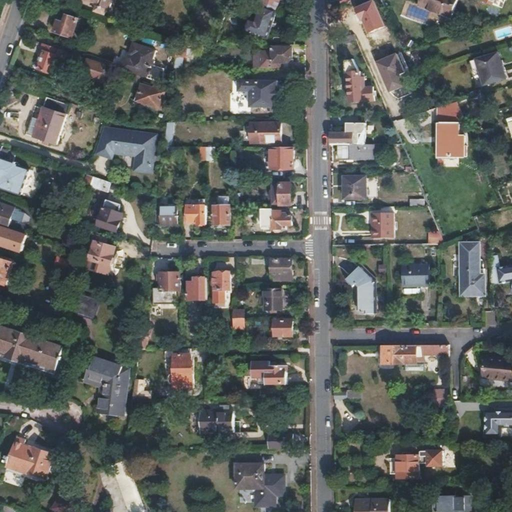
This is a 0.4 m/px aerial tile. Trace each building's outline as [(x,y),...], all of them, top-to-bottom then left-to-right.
[(104,13),(108,0),(88,0),(97,3),(94,10),(104,13)] [(279,1),(279,0),(256,0),(261,2),(263,2),(287,10),(289,4),(279,1)] [(451,17),(457,0),(420,0),(418,5),(451,17)] [(268,39),(278,8),(263,2),(261,2),(254,22),(249,20),(245,31),(268,39)] [(304,23),(304,16),(291,12),(289,18),(304,23)] [(69,45),(78,19),(67,15),(65,23),(59,21),(55,32),(61,34),(58,41),(69,45)] [(97,41),(103,43),(106,29),(100,28),(97,41)] [(356,40),(355,37),(353,34),(341,38),(344,45),(356,40)] [(295,45),(295,37),(272,37),(272,45),(295,45)] [(70,54),(70,52),(66,51),(44,43),(42,47),(45,48),(43,54),(40,53),(37,62),(41,64),(39,69),(52,73),(55,64),(59,65),(61,61),(67,62),(70,54)] [(129,59),(125,69),(147,76),(146,78),(162,83),(164,68),(153,65),(154,61),(152,60),(156,51),(134,43),(130,54),(134,55),(133,60),(129,59)] [(185,58),(186,47),(183,47),(176,46),(173,68),(180,68),(182,57),(185,58)] [(291,58),(291,48),(272,48),(272,51),(258,51),(258,68),(281,68),(281,62),(287,62),(288,63),(292,59),(291,58)] [(499,61),(497,52),(471,60),(470,63),(472,68),(475,71),(478,70),(483,86),(505,79),(503,71),(505,70),(504,67),(502,68),(501,64),(503,63),(502,60),(499,61)] [(109,67),(94,62),(70,54),(67,62),(66,64),(85,71),(82,81),(93,85),(95,79),(104,82),(109,67)] [(377,64),(390,92),(411,82),(397,54),(377,64)] [(348,73),(351,100),(364,99),(364,102),(374,101),(373,88),(365,89),(364,80),(361,80),(360,72),(348,73)] [(114,85),(116,77),(107,74),(104,82),(114,85)] [(277,82),(238,83),(238,94),(250,93),(250,108),(278,108),(278,100),(280,100),(280,95),(278,95),(278,93),(280,93),(280,89),(277,90),(277,82)] [(126,97),(160,109),(166,93),(144,85),(143,88),(131,84),(126,97)] [(70,105),(47,97),(39,120),(34,135),(34,136),(57,144),(70,105)] [(460,103),(439,107),(441,122),(463,118),(460,103)] [(34,135),(39,120),(34,118),(28,134),(34,135)] [(171,148),(174,122),(167,122),(164,148),(171,148)] [(438,159),(467,160),(468,135),(463,135),(463,123),(439,122),(438,159)] [(280,142),(280,123),(259,123),(259,142),(280,142)] [(347,134),(332,134),(332,145),(340,145),(365,144),(364,123),(346,124),(347,134)] [(150,171),(154,135),(105,129),(97,153),(110,157),(112,152),(132,154),(133,153),(137,153),(135,169),(150,171)] [(374,159),(374,144),(365,144),(340,145),(340,160),(374,159)] [(294,169),(294,147),(270,147),(270,170),(294,169)] [(21,165),(4,160),(0,173),(9,177),(7,183),(24,189),(30,171),(20,168),(21,165)] [(92,186),(95,177),(89,175),(87,184),(92,186)] [(109,192),(112,183),(95,177),(92,186),(109,192)] [(366,177),(345,178),(346,198),(367,198),(366,177)] [(291,184),(271,184),(271,188),(271,198),(271,203),(291,202),(291,184)] [(214,197),(214,206),(224,206),(224,197),(214,197)] [(100,226),(118,232),(124,214),(119,212),(122,205),(109,201),(106,208),(103,207),(100,216),(103,217),(100,226)] [(16,208),(0,202),(0,220),(11,224),(16,208)] [(205,226),(205,206),(187,206),(188,223),(197,223),(197,226),(205,226)] [(230,225),(229,206),(224,206),(214,206),(214,225),(230,225)] [(178,225),(177,207),(162,207),(162,212),(159,212),(159,214),(157,214),(157,224),(169,224),(169,227),(176,227),(176,225),(178,225)] [(292,225),(292,215),(286,215),(286,213),(281,213),(281,211),(272,211),(272,209),(261,209),(261,226),(272,226),(271,228),(274,232),(278,232),(280,229),(286,228),(286,225),(292,225)] [(393,213),(372,213),(373,237),(394,236),(393,213)] [(31,238),(0,227),(0,244),(26,253),(31,238)] [(479,229),(445,243),(450,255),(484,241),(483,238),(479,229)] [(440,245),(442,233),(430,231),(428,243),(440,245)] [(89,260),(109,267),(116,249),(105,245),(107,238),(95,234),(90,248),(93,249),(89,260)] [(0,282),(18,288),(26,264),(18,260),(17,263),(0,257),(0,282)] [(292,260),(271,260),(271,278),(274,278),(273,281),(279,281),(279,279),(285,279),(285,276),(292,277),(292,260)] [(376,309),(375,276),(361,261),(347,274),(354,281),(356,279),(359,283),(360,306),(368,306),(368,309),(376,309)] [(428,262),(403,263),(403,284),(429,284),(428,262)] [(511,263),(490,267),(490,283),(510,280),(511,289),(511,263)] [(156,305),(176,305),(176,291),(181,291),(180,274),(162,274),(162,289),(155,289),(156,305)] [(215,287),(215,304),(227,304),(226,291),(231,291),(231,274),(215,274),(215,279),(213,279),(214,286),(215,287)] [(208,300),(208,278),(195,278),(195,282),(189,282),(189,300),(208,300)] [(282,290),(265,290),(265,310),(282,310),(282,290)] [(92,297),(84,294),(78,313),(87,316),(89,312),(104,318),(105,315),(113,318),(117,305),(109,303),(110,300),(93,294),(92,297)] [(244,318),(233,318),(233,328),(244,328),(244,318)] [(292,320),(274,320),(274,336),(292,336),(292,320)] [(0,356),(24,365),(27,357),(54,366),(60,348),(37,340),(39,336),(9,326),(8,328),(0,324),(0,356)] [(146,349),(148,334),(141,333),(139,349),(146,349)] [(233,349),(233,334),(225,334),(225,349),(233,349)] [(450,351),(449,343),(424,344),(424,352),(450,351)] [(418,360),(417,344),(384,345),(385,363),(405,363),(405,360),(418,360)] [(501,375),(500,375),(503,382),(511,378),(511,355),(509,347),(492,354),(501,375)] [(492,354),(482,354),(482,375),(500,375),(501,375),(492,354)] [(174,360),(174,388),(194,388),(194,362),(191,362),(191,355),(174,355),(174,360)] [(54,366),(27,357),(24,365),(51,374),(54,366)] [(122,416),(129,369),(93,357),(86,378),(105,384),(104,386),(106,387),(106,393),(103,392),(100,412),(122,416)] [(174,388),(174,360),(163,360),(163,368),(166,369),(165,388),(174,388)] [(288,384),(288,365),(276,366),(267,366),(267,362),(254,362),(254,377),(260,377),(260,384),(288,384)] [(361,399),(361,387),(346,387),(347,390),(347,400),(361,399)] [(452,396),(452,391),(452,389),(445,389),(445,388),(434,388),(434,396),(452,396)] [(347,400),(347,390),(335,390),(335,400),(347,400)] [(149,400),(149,391),(133,391),(132,400),(149,400)] [(511,406),(485,408),(485,433),(501,432),(501,424),(511,424),(511,406)] [(243,432),(243,419),(243,410),(239,410),(229,410),(210,410),(210,431),(229,431),(229,437),(243,438),(243,432)] [(293,449),(293,434),(268,434),(268,449),(271,449),(293,449)] [(26,440),(16,437),(7,466),(21,471),(20,472),(41,479),(50,452),(30,446),(30,448),(24,446),(26,440)] [(420,478),(420,462),(429,462),(429,465),(444,465),(444,449),(425,450),(424,450),(422,451),(421,453),(421,454),(421,456),(420,456),(420,455),(398,455),(398,478),(420,478)] [(148,511),(131,464),(130,462),(115,467),(131,511),(148,511)] [(264,465),(237,465),(238,488),(246,488),(249,490),(254,490),(256,488),(256,503),(275,503),(275,495),(284,495),(284,476),(264,476),(264,465)] [(59,511),(73,511),(80,502),(64,492),(53,508),(59,511)] [(469,495),(439,495),(439,501),(434,501),(434,511),(449,511),(466,511),(466,503),(469,503),(469,495)] [(389,511),(389,498),(372,499),(372,501),(356,501),(356,511),(389,511)]
